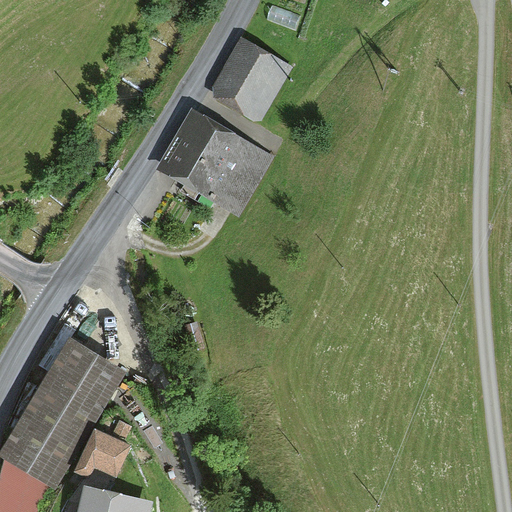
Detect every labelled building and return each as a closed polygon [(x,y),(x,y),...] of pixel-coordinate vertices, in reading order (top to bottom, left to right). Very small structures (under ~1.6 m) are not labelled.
[(222,105),(256,124),(287,70),(253,51),(222,105)] [(269,155),(200,121),(170,183),(238,217),(269,155)] [(126,371),(69,337),(2,449),(58,483),(126,371)] [(131,446),(95,428),(74,472),(89,479),(95,468),(115,478),(131,446)] [(150,511),(153,501),(84,485),(77,511),(150,511)]
